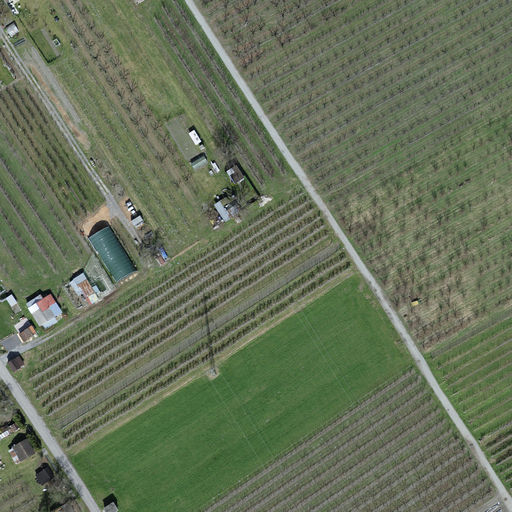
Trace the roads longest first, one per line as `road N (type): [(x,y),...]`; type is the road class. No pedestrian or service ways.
road 1 (track): [(188,0),(511,509)]
road 2 (unclassified): [(95,511),(0,367)]
